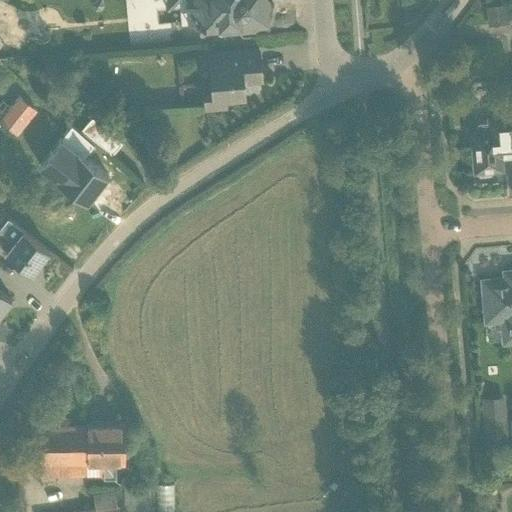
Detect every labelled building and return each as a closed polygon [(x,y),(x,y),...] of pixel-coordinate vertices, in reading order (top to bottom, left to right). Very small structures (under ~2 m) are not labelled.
[(165,0),(164,9),(170,13),(182,0),(165,0)] [(200,32),(266,26),(265,12),(267,9),(266,2),(264,1),(263,0),(192,0),(193,7),(184,8),(186,28),(199,27),(199,28),(198,28),(198,29),(198,30),(198,31),(199,32),(200,32)] [(486,7),(488,23),(507,20),(504,5),(486,7)] [(258,49),(208,54),(211,82),(202,83),(205,109),(225,107),(225,99),(244,97),(242,83),(261,82),(258,49)] [(12,92),(9,90),(0,102),(0,121),(16,135),(35,111),(37,113),(46,103),(20,81),(12,92)] [(476,133),(470,134),(474,173),(477,173),(479,175),(489,174),(491,172),(502,171),(501,157),(506,157),(511,156),(511,115),(486,117),(486,125),(479,126),(476,129),(476,133)] [(92,117),(81,129),(111,156),(122,143),(92,117)] [(4,252),(30,273),(48,250),(7,219),(0,227),(0,247),(5,251),(4,252)] [(511,345),(511,268),(501,269),(501,276),(479,278),(483,325),(499,324),(500,346),(511,345)] [(0,312),(11,299),(0,290),(0,312)] [(504,396),(482,398),(485,437),(507,435),(504,396)] [(86,425),(38,426),(39,475),(41,475),(41,479),(54,479),(54,477),(102,477),(103,479),(115,479),(115,465),(124,465),(124,423),(86,424),(86,425)] [(123,486),(123,490),(123,511),(149,511),(149,486),(123,486)] [(153,511),(170,511),(170,486),(153,486),(153,511)] [(67,511),(123,511),(123,490),(92,495),(94,508),(67,511)]
